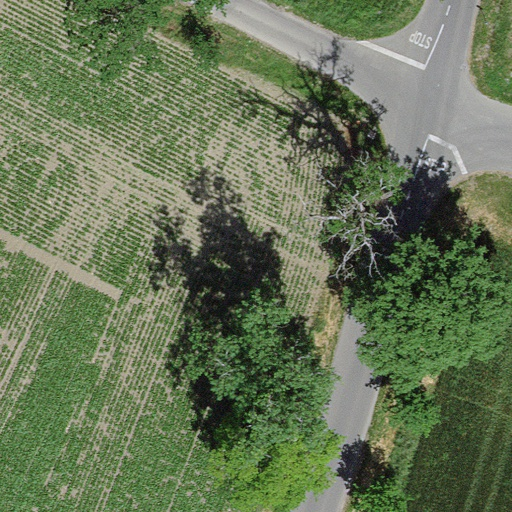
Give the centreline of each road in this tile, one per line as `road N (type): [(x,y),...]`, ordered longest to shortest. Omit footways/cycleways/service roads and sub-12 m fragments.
road 1 (unclassified): [(429,103),(315,511)]
road 2 (unclassified): [(227,0),(429,103)]
